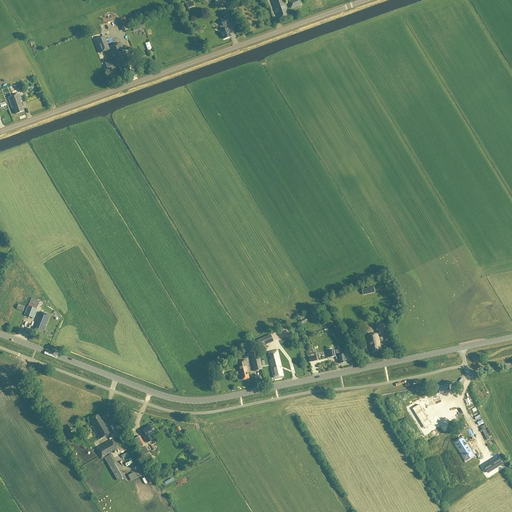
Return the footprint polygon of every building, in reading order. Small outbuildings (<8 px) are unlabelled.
[(283,0),(274,0),(271,1),(276,14),(277,14),(279,19),(288,16),(286,10),(287,10),(283,0)] [(298,0),(293,0),(289,2),(292,9),(301,6),(298,0)] [(222,26),(220,27),(221,31),(220,31),(224,40),(230,37),(227,28),(226,25),(230,24),(228,18),(220,21),(222,26)] [(102,37),(94,40),(99,53),(108,50),(115,68),(117,67),(120,76),(130,72),(127,64),(128,63),(121,43),(107,48),(102,37)] [(115,69),(112,60),(105,63),(108,72),(115,69)] [(19,94),(8,98),(12,109),(13,109),(15,115),(23,112),(20,102),(22,102),(19,94)] [(28,307),(36,310),(39,301),(31,298),(28,307)] [(37,310),(36,310),(28,307),(27,306),(24,316),(33,319),(37,310)] [(33,330),(41,333),(42,330),(44,331),(49,316),(39,312),(36,321),(37,322),(33,330)] [(306,317),(301,320),(304,325),(309,322),(306,317)] [(375,325),(377,332),(385,330),(384,323),(375,325)] [(380,350),(379,343),(380,343),(378,334),(367,336),(369,346),(370,345),(371,352),(380,350)] [(259,347),(273,342),(270,335),(256,341),(259,347)] [(338,360),(339,360),(340,364),(346,363),(345,354),(343,349),(335,351),(329,352),(330,358),(336,357),(336,359),(338,360)] [(273,379),(283,376),(281,369),(281,368),(277,351),(267,353),(268,358),(270,357),(270,360),(269,360),(273,379)] [(259,356),(251,358),(252,363),(251,363),(253,371),(262,369),(259,356)] [(246,361),(236,363),(238,374),(240,374),(241,380),(249,378),(247,372),(248,372),(246,361)] [(437,387),(443,405),(451,402),(448,391),(445,384),(437,387)] [(420,406),(413,410),(425,430),(432,426),(433,427),(419,405),(420,406)] [(104,422),(103,423),(98,415),(90,420),(93,425),(92,426),(99,439),(111,433),(104,422)] [(453,417),(440,425),(444,432),(457,423),(453,417)] [(153,433),(151,430),(153,429),(150,424),(145,427),(146,429),(142,431),(146,437),(144,438),(145,440),(147,443),(153,440),(150,435),(153,433)] [(141,439),(140,437),(135,439),(140,448),(144,445),(143,442),(142,443),(140,440),(141,439)] [(463,439),(455,444),(464,458),(472,453),(463,439)] [(95,449),(101,459),(110,454),(110,453),(113,451),(113,452),(117,450),(111,440),(105,444),(105,443),(95,449)] [(492,449),(496,458),(504,455),(499,445),(492,449)] [(489,474),(495,470),(502,466),(498,460),(491,464),(485,468),(489,474)] [(128,474),(131,479),(137,475),(134,470),(128,474)]
